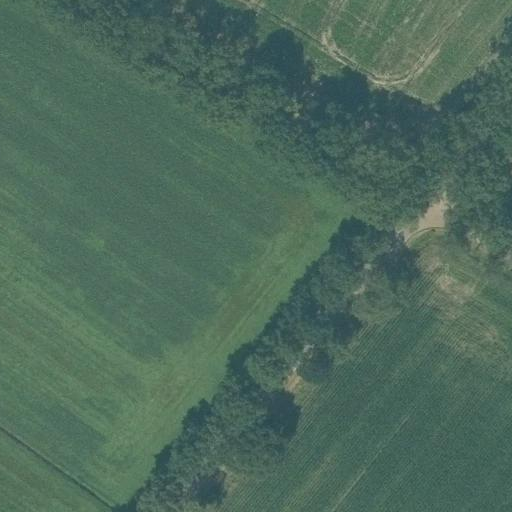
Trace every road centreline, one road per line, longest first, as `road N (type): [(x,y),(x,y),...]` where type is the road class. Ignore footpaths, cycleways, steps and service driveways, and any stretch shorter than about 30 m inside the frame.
road 1 (tertiary): [(185,511),(436,205)]
road 2 (tertiary): [(436,205),(511,110)]
